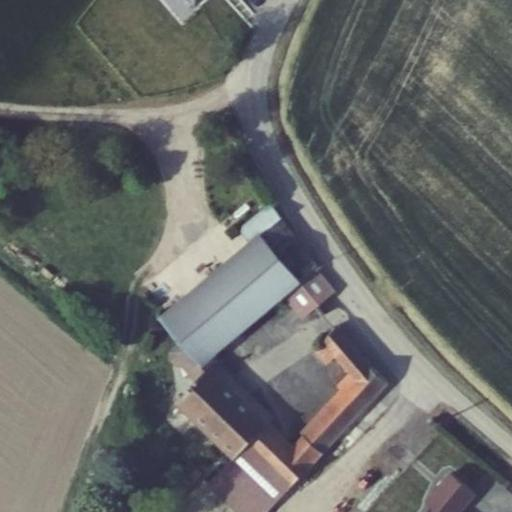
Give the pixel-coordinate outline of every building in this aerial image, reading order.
[(268,199),(236,229),(249,243),(258,234),(283,213),(268,199)] [(292,228),(283,213),(258,234),(308,289),(322,276),(292,228)] [(168,314),(190,339),(214,365),(200,378),(178,397),(232,457),(247,445),(286,485),(380,394),(385,388),(386,385),(336,332),(308,360),(319,372),(326,366),(336,376),(280,435),(217,369),(226,360),(220,353),(275,301),(300,327),(335,296),(322,276),(308,289),(258,234),(249,243),(168,314)] [(187,364),(200,378),(214,365),(190,339),(170,357),(182,369),(187,364)] [(232,457),(207,483),(236,511),(258,511),(286,485),(247,445),(232,457)] [(173,490),(191,467),(180,456),(160,477),(173,490)] [(457,511),(474,493),(451,474),(431,498),(436,502),(427,511),(457,511)] [(511,511),(511,499),(500,511),(511,511)]
